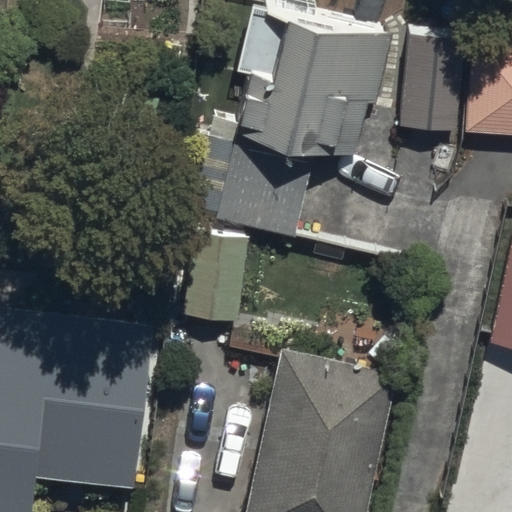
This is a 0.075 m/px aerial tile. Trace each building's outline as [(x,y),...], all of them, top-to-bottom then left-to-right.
[(395,13),(337,0),(250,0),(240,47),(251,49),(239,108),(216,103),(194,206),(296,228),(317,132),(356,140),(366,92),(378,95),(395,13)] [(511,27),(471,25),(466,119),(511,121),(511,27)] [(187,308),(241,315),(251,232),(197,226),(187,308)] [(511,237),(493,330),(511,334),(511,237)] [(156,307),(0,288),(0,502),(32,506),(37,456),(137,468),(156,307)] [(365,511),(399,356),(285,332),(245,511),(365,511)]
